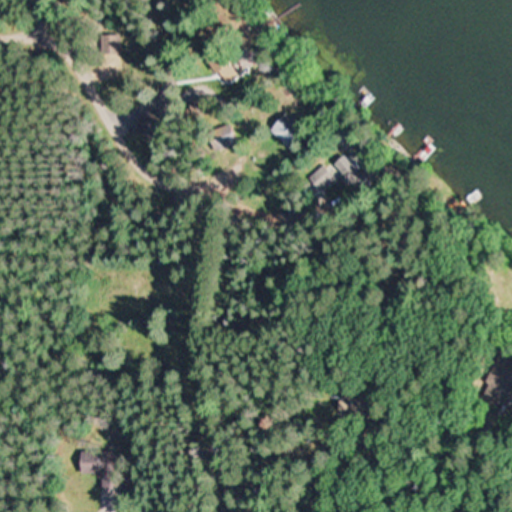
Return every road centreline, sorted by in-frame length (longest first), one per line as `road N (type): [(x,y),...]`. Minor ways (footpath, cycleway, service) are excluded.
road 1 (residential): [(392,511),(371,344),(490,232)]
road 2 (residential): [(216,193),(140,173),(70,53),(45,36),(0,34)]
